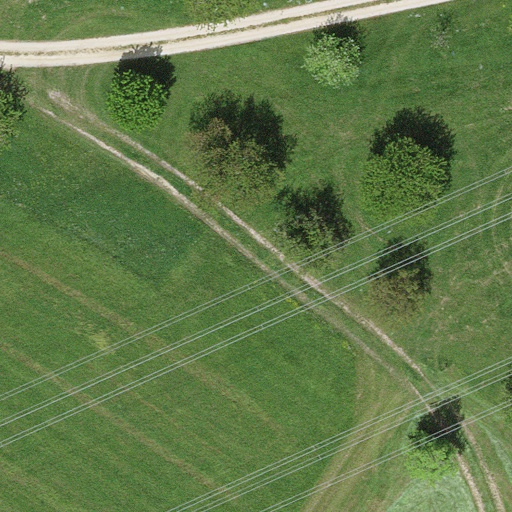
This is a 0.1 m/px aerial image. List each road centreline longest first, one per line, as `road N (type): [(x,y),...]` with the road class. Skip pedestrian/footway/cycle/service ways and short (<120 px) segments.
road 1 (track): [(0,77),(196,197),(341,315),(464,434),(491,511)]
road 2 (track): [(0,51),(221,43),(408,0)]
